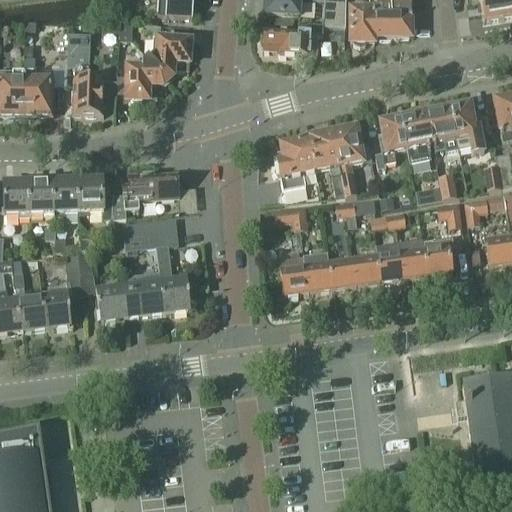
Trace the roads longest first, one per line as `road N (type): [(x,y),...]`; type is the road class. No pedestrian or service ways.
road 1 (tertiary): [(247,362),(511,324)]
road 2 (tertiary): [(0,393),(247,362)]
road 3 (residential): [(247,362),(224,124)]
road 4 (tertiary): [(450,70),(224,124)]
road 5 (tertiary): [(224,124),(111,149),(0,152)]
road 6 (residential): [(263,511),(247,362)]
road 7 (residential): [(224,124),(231,0)]
